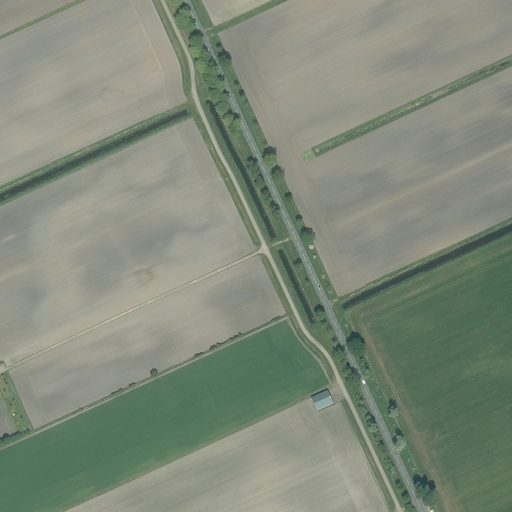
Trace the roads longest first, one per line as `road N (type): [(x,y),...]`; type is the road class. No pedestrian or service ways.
road 1 (unclassified): [(400,511),(201,116),(184,46),(161,0)]
road 2 (primary): [(423,511),(184,0)]
road 3 (track): [(53,511),(338,379)]
road 4 (track): [(265,248),(0,372)]
